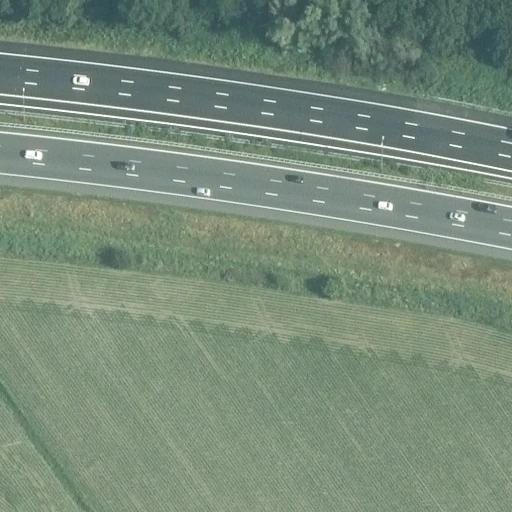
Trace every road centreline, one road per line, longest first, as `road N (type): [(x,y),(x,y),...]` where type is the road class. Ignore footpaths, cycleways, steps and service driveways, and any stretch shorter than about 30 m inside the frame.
road 1 (motorway): [(511,152),(407,128),(0,75)]
road 2 (motorway): [(0,153),(403,203),(511,226)]
